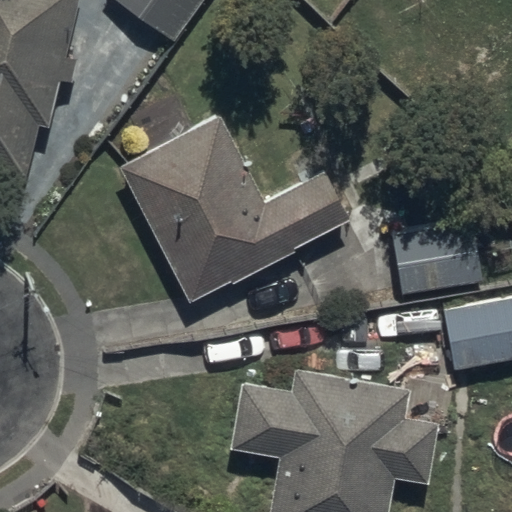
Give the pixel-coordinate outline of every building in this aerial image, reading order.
[(74,0),(0,0),(0,156),(26,163),(39,110),(48,112),(59,69),(70,72),(77,44),(67,41),(74,0)] [(134,0),(176,30),(197,0),(134,0)] [(224,102),(118,153),(186,290),(351,208),(325,155),(266,185),(224,102)] [(474,208),(390,223),(401,284),(484,268),(474,208)] [(511,286),(444,297),(452,360),(511,351),(511,286)] [(404,375),(294,358),(291,376),(241,369),(232,433),(276,439),(266,511),(383,511),(390,464),(428,468),(435,406),(402,404),(406,375),(404,375)]
